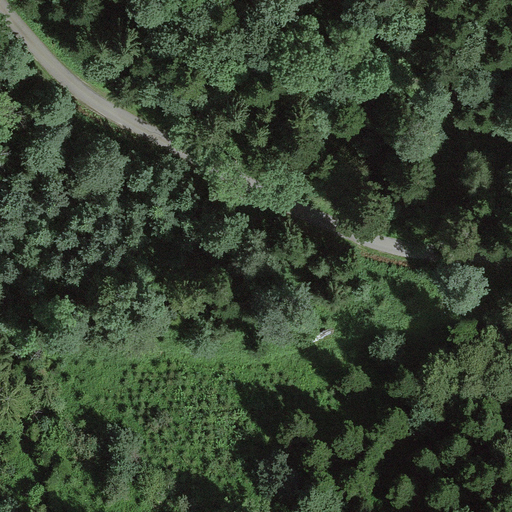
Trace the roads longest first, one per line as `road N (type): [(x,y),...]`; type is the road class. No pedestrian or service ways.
road 1 (track): [(0,1),(92,97),(356,232),(422,251),(511,251)]
road 2 (track): [(155,0),(291,58),(378,80),(445,83),(511,68)]
